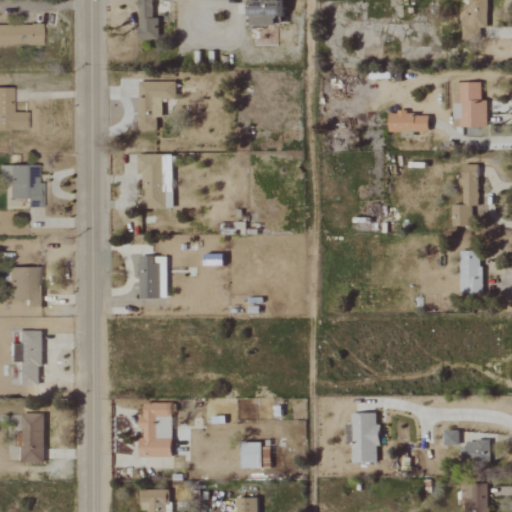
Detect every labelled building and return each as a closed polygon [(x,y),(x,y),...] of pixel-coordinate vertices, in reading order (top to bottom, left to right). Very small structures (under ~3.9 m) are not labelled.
[(152,17),(151,0),(137,0),(137,38),(157,38),(158,17),(152,17)] [(281,23),(280,0),(247,0),(248,24),(281,23)] [(485,28),(485,0),(468,0),(468,15),(461,14),(461,37),(479,37),(479,27),(485,28)] [(0,25),(0,44),(38,44),(38,24),(0,25)] [(137,81),(137,130),(155,130),(155,117),(161,117),(161,100),(175,99),(175,80),(137,81)] [(485,127),(486,100),(480,100),(480,82),(459,82),(458,116),(458,126),(485,127)] [(9,88),(0,87),(0,129),(24,130),(25,112),(9,112),(9,88)] [(427,113),(397,113),(397,114),(388,113),(388,131),(427,131),(427,113)] [(172,208),(171,154),(136,155),(137,173),(142,173),(143,208),(172,208)] [(477,164),(462,164),(461,204),(455,204),(454,226),(471,226),(471,206),(477,206),(477,164)] [(40,208),(40,183),(35,183),(35,166),(0,165),(0,180),(5,181),(5,199),(23,199),(23,208),(40,208)] [(480,293),(481,252),(462,251),(461,292),(480,293)] [(203,265),(221,266),(221,254),(203,253),(203,265)] [(138,298),(165,298),(165,256),(138,257),(138,298)] [(38,307),(39,268),(7,267),(7,300),(23,301),(23,307),(38,307)] [(39,385),(40,331),(17,330),(16,385),(39,385)] [(17,362),(16,344),(8,344),(9,362),(17,362)] [(170,458),(171,403),(143,403),(142,415),(138,415),(138,429),(139,429),(139,457),(170,458)] [(351,463),(378,462),(377,424),(375,424),(375,413),(350,413),(351,463)] [(43,414),(21,414),(20,462),(42,463),(43,414)] [(443,445),(458,445),(458,430),(443,429),(443,445)] [(489,442),(460,442),(459,463),(489,464),(489,442)] [(241,468),(261,468),(260,444),(241,445),(241,468)] [(470,511),(487,511),(488,486),(462,485),(462,511),(471,511),(470,511)] [(140,510),(146,510),(146,511),(165,511),(165,490),(140,490),(140,510)] [(236,511),(256,511),(256,497),(236,498),(236,511)]
